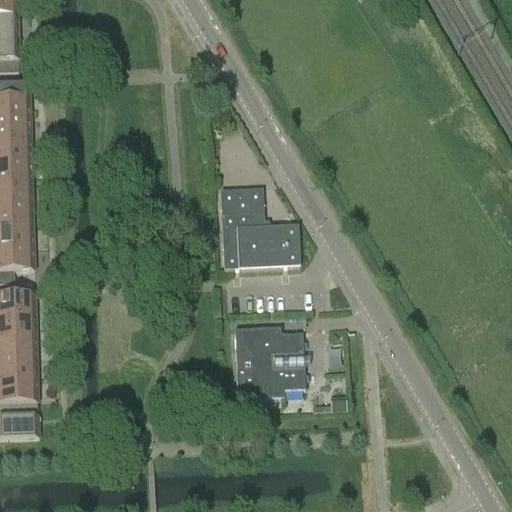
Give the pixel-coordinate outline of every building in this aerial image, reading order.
[(17,0),(0,0),(0,20),(18,20),(17,0)] [(18,20),(0,20),(0,42),(19,42),(18,20)] [(19,42),(0,42),(0,64),(19,64),(19,42)] [(0,124),(31,124),(30,102),(30,89),(9,90),(0,89),(0,124)] [(31,124),(0,124),(0,146),(31,145),(31,124)] [(0,167),(32,167),(31,145),(0,146),(0,167)] [(0,189),(33,189),(32,167),(0,167),(0,189)] [(33,189),(0,189),(0,211),(33,210),(33,189)] [(265,233),(263,194),(220,196),(224,275),(300,272),(298,231),(265,233)] [(0,232),(34,232),(33,210),(0,211),(0,232)] [(34,232),(0,232),(0,254),(34,253),(34,232)] [(34,253),(0,254),(0,289),(14,289),(14,276),(35,275),(34,253)] [(0,321),(36,320),(36,298),(0,299),(0,321)] [(36,320),(0,321),(0,343),(37,342),(36,320)] [(281,340),(280,333),(234,335),(237,405),(284,403),(284,396),(305,395),(303,339),(281,340)] [(37,342),(0,343),(0,364),(37,364),(37,342)] [(37,364),(0,364),(0,386),(38,385),(37,364)] [(0,407),(38,407),(38,385),(0,386),(0,407)] [(0,407),(0,443),(39,443),(38,407),(0,407)]
